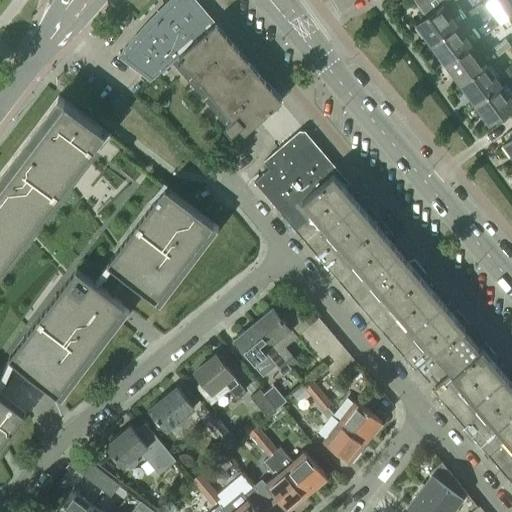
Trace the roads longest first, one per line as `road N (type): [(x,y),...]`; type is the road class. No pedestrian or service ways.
road 1 (residential): [(6,511),(68,439),(287,251)]
road 2 (tertiary): [(511,281),(307,33)]
road 3 (residential): [(430,421),(287,251)]
road 4 (tertiary): [(0,108),(74,0)]
road 5 (unclassified): [(510,511),(430,421)]
